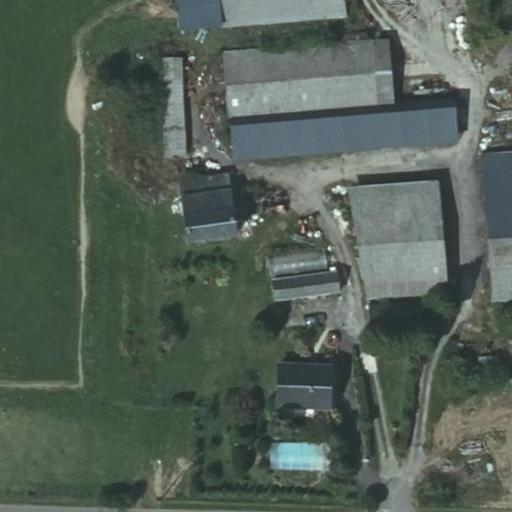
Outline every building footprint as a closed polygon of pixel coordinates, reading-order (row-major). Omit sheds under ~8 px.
[(343,0),(220,0),(222,18),(344,11),(343,0)] [(369,40),(226,51),(229,110),(373,101),(369,40)] [(458,102),(233,118),(236,150),(460,134),(458,102)] [(511,291),(511,151),(478,154),(486,280),(488,294),(511,291)] [(176,174),(177,183),(228,178),(228,170),(176,174)] [(228,178),(177,183),(181,237),(235,232),(230,178),(228,178)] [(443,295),(443,284),(436,202),(353,209),(359,291),(360,301),(443,295)] [(106,244),(104,385),(144,386),(146,245),(106,244)] [(287,298),(337,293),(335,274),(284,279),(287,298)] [(320,367),(271,365),(268,405),(320,408),(320,367)]
